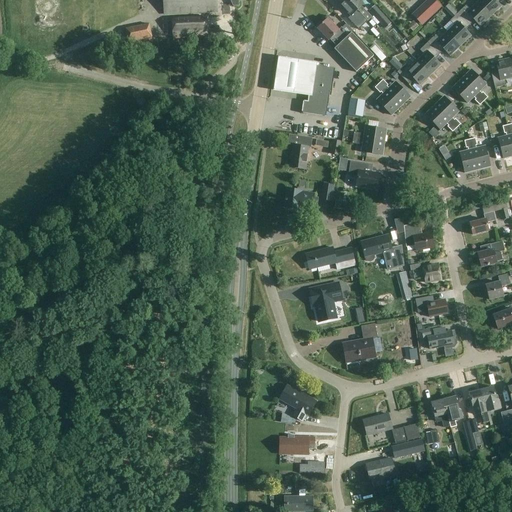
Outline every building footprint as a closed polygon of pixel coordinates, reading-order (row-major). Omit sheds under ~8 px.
[(162,0),(164,14),(218,13),(218,8),(216,0),(162,0)] [(367,21),(347,0),(337,0),(336,1),(351,16),(353,14),(363,25),(367,21)] [(358,0),(347,0),(367,21),(371,18),(361,6),(363,5),(358,0)] [(432,0),(428,0),(413,15),(422,24),(440,7),(432,0)] [(479,0),(477,3),(490,17),(500,7),(495,1),(495,0),(479,0)] [(465,6),(457,13),(469,26),(474,21),(480,27),(490,17),(477,3),(469,10),(465,6)] [(443,9),(452,18),(457,13),(449,4),(443,9)] [(369,11),(385,29),(390,23),(374,6),(369,11)] [(454,25),(447,32),(460,46),(470,36),(464,30),(469,26),(457,13),(452,18),(450,21),(454,25)] [(356,73),(373,56),(351,33),(348,35),(341,28),(338,30),(332,24),(333,22),(327,16),(321,22),(322,24),(317,29),(328,40),(329,39),(336,47),(334,49),(356,73)] [(172,19),(173,39),(208,37),(207,18),(172,19)] [(124,28),(127,45),(152,41),(149,24),(124,28)] [(435,35),(427,43),(439,55),(444,50),(449,56),(460,46),(447,32),(439,39),(435,35)] [(424,55),(416,62),(430,75),(440,65),(434,59),(439,55),(427,43),(419,50),(424,55)] [(277,57),(272,91),(311,97),(316,63),(277,57)] [(511,77),(511,69),(509,59),(496,62),(497,70),(490,72),(495,88),(506,86),(504,80),(511,77)] [(398,62),(393,67),(397,71),(402,66),(398,62)] [(430,75),(416,62),(409,69),(405,64),(397,72),(400,75),(409,84),(414,79),(419,85),(430,75)] [(331,96),(335,69),(313,66),(309,94),(308,103),(303,102),(302,113),(326,117),(329,96),(331,96)] [(461,79),(483,102),(487,98),(482,92),(481,93),(479,92),(486,85),(471,70),(461,79)] [(395,80),(400,75),(397,72),(395,71),(390,75),(395,80)] [(483,102),(461,79),(452,88),(467,104),(473,97),(475,99),(474,100),(479,106),(483,102)] [(354,90),(361,84),(358,80),(351,86),(354,90)] [(382,80),(378,84),(400,106),(410,97),(395,82),(388,88),(386,86),(388,85),(382,80)] [(400,106),(378,84),(374,88),(379,93),(381,92),(382,94),(376,100),(391,116),(400,106)] [(443,97),(434,106),(456,128),(460,124),(455,119),(454,120),(452,118),(458,112),(443,97)] [(350,99),(348,115),(362,117),(364,101),(350,99)] [(456,128),(434,106),(425,115),(440,130),(446,124),(448,126),(447,127),(452,132),(456,128)] [(486,123),(478,125),(480,133),(488,131),(486,123)] [(502,160),(511,157),(511,144),(507,126),(502,127),(504,134),(505,134),(506,137),(497,139),(502,160)] [(354,133),(353,138),(384,143),(386,130),(365,127),(363,136),(361,135),(361,134),(354,133)] [(433,128),(428,133),(434,139),(439,134),(433,128)] [(310,148),(312,138),(299,136),(298,146),(293,146),(290,168),(305,170),(308,148),(310,148)] [(384,143),(353,138),(352,144),(359,145),(359,143),(362,144),(361,153),(382,156),(384,143)] [(469,139),(477,170),(490,166),(485,146),(476,148),(475,145),(477,145),(475,138),(469,139)] [(465,173),(477,170),(469,139),(464,141),(466,148),(467,147),(468,150),(459,152),(465,173)] [(334,141),(332,154),(339,155),(340,142),(334,141)] [(345,172),(347,163),(339,162),(338,171),(345,172)] [(368,172),(369,165),(351,163),(349,176),(358,177),(356,188),(377,191),(380,174),(368,172)] [(323,184),(321,200),(331,202),(333,185),(323,184)] [(285,208),(296,209),(296,205),(312,207),(314,194),(301,193),(301,191),(287,189),(285,208)] [(499,211),(502,220),(509,218),(507,209),(499,211)] [(469,223),(473,235),(488,231),(486,222),(495,220),(493,211),(483,214),(485,219),(469,223)] [(406,247),(407,247),(416,245),(417,250),(434,247),(431,233),(416,236),(414,224),(403,226),(406,247)] [(360,242),(365,257),(365,259),(366,261),(368,262),(371,262),(372,261),(374,259),(374,257),(374,254),(392,250),(388,235),(360,242)] [(477,253),(481,267),(497,263),(496,262),(503,260),(501,252),(505,251),(502,241),(490,244),(492,250),(477,253)] [(309,269),(335,263),(337,271),(356,266),(354,260),(351,248),(341,250),(333,252),(332,247),(305,254),(309,269)] [(421,268),(420,263),(409,265),(411,271),(412,270),(414,279),(424,277),(425,282),(441,279),(438,265),(421,268)] [(486,286),(489,300),(503,296),(500,287),(510,285),(507,274),(497,277),(499,282),(486,286)] [(342,301),(340,293),(338,283),(323,286),(309,289),(311,297),(313,307),(315,306),(318,322),(336,318),(333,302),(342,301)] [(448,314),(445,299),(426,303),(420,305),(422,314),(428,313),(429,317),(448,314)] [(511,308),(493,315),(498,329),(511,324),(511,308)] [(342,343),(345,363),(375,358),(372,339),(377,338),(374,324),(360,326),(363,340),(342,343)] [(428,337),(429,343),(430,349),(437,348),(444,346),(445,349),(455,347),(457,344),(456,338),(453,338),(451,331),(445,332),(445,327),(434,330),(435,335),(428,337)] [(418,331),(419,338),(432,336),(431,329),(418,331)] [(287,386),(279,399),(296,408),(292,415),(302,421),(306,414),(309,415),(316,402),(302,394),(303,392),(294,387),(293,389),(287,386)] [(493,387),(481,390),(485,404),(488,403),(497,401),(493,387)] [(482,417),(483,423),(489,422),(488,416),(486,411),(485,404),(481,390),(469,393),(475,415),(481,413),(482,417)] [(455,397),(443,400),(449,421),(454,420),(460,418),(459,411),(455,397)] [(431,403),(435,417),(436,421),(437,422),(441,421),(442,421),(444,427),(450,426),(443,400),(431,403)] [(503,425),(510,424),(506,411),(500,412),(503,425)] [(363,420),(366,435),(392,429),(388,414),(363,420)] [(472,434),(478,432),(475,419),(469,421),(472,434)] [(466,436),(472,434),(469,421),(462,423),(466,436)] [(404,428),(392,431),(395,444),(407,441),(404,428)] [(432,444),(439,443),(437,430),(430,431),(430,432),(432,444)] [(314,446),(314,438),(293,437),(293,438),(279,438),(279,454),(307,455),(308,446),(314,446)] [(421,439),(391,446),(394,459),(424,452),(421,439)] [(511,443),(507,445),(509,452),(499,455),(502,467),(511,464),(511,443)] [(365,464),(369,480),(395,473),(391,458),(365,464)] [(305,497),(305,489),(311,489),(310,482),(294,484),(295,491),(299,490),(299,497),(284,497),(284,511),(312,511),(312,497),(305,497)]
